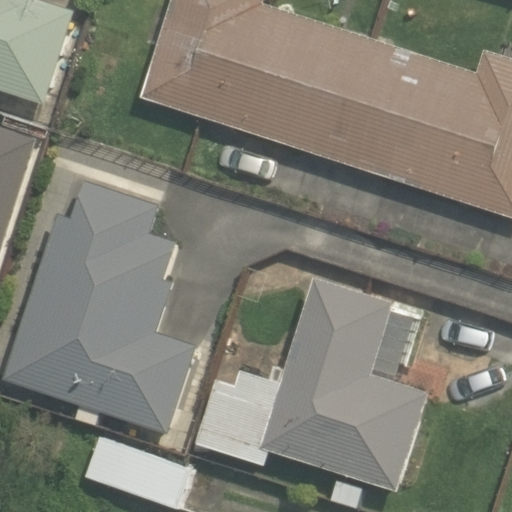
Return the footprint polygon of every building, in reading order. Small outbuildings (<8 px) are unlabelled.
[(0,0),(0,85),(51,101),(77,12),(43,2),(43,0),(0,0)] [(180,0),(148,99),(511,216),(511,59),(490,53),(483,76),(267,6),(268,0),(180,0)] [(66,218),(8,381),(172,440),(206,347),(163,331),(180,284),(166,279),(179,243),(152,234),(161,210),(90,184),(76,222),(66,218)] [(223,377),(203,451),(270,470),(274,458),(407,495),(435,397),(403,387),(424,316),(398,308),(401,297),(324,275),(293,385),(247,371),(244,383),(223,377)] [(243,368),(252,342),(232,335),(223,362),(243,368)] [(94,482),(183,511),(185,511),(199,472),(187,467),(108,441),(94,482)] [(76,482),(86,455),(67,448),(57,475),(76,482)]
